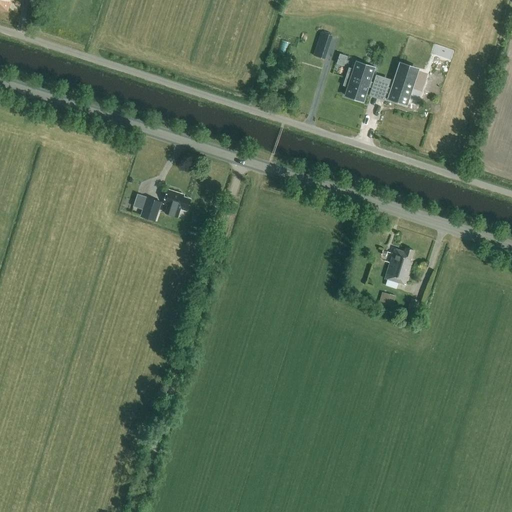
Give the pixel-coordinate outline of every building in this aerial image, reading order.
[(12,0),(13,0),(0,0),(0,8),(8,11),(11,0),(12,0)] [(322,31),(314,54),(326,58),(334,35),(322,31)] [(340,53),(338,63),(346,65),(348,54),(340,53)] [(345,94),(364,101),(368,87),(378,90),(380,84),(370,81),(375,67),(356,61),(353,69),(349,68),(343,85),(347,86),(345,94)] [(413,84),(393,78),(390,88),(380,84),(378,90),(388,93),(386,98),(406,105),(413,84)] [(186,210),(190,199),(178,195),(178,193),(168,189),(163,203),(186,210)] [(155,221),(161,202),(137,194),(134,204),(143,207),(140,216),(155,221)] [(410,261),(413,249),(405,247),(403,251),(394,248),(385,278),(405,284),(412,261),(410,261)] [(391,311),(394,301),(395,295),(382,292),(378,308),(391,311)] [(412,323),(419,300),(411,298),(403,321),(412,323)]
